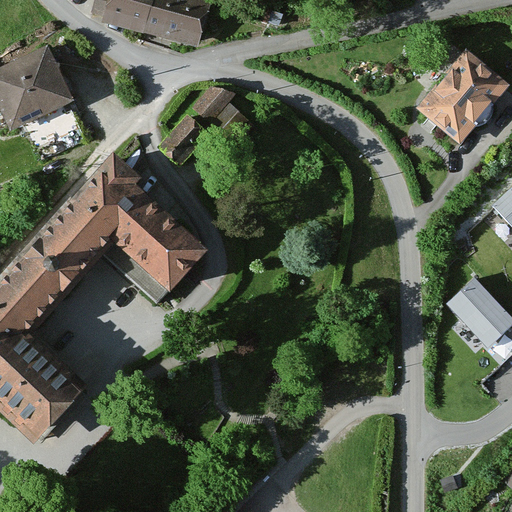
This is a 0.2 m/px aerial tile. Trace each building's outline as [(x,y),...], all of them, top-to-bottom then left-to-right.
[(193,53),(206,0),(94,0),(90,16),(102,19),(100,28),(193,53)] [(75,109),(49,53),(0,75),(0,115),(11,138),(75,109)] [(501,89),(460,56),(411,115),(453,149),(501,89)] [(237,95),(210,91),(192,111),(220,136),(239,114),(229,105),(237,95)] [(178,169),(208,138),(188,120),(159,150),(178,169)] [(107,161),(0,280),(0,423),(24,445),(77,386),(23,338),(105,247),(158,294),(194,254),(122,189),(129,181),(107,161)] [(511,221),(511,190),(496,208),(511,221)] [(488,355),(511,333),(511,325),(475,284),(447,309),(488,355)] [(511,469),(497,487),(511,500),(511,469)]
